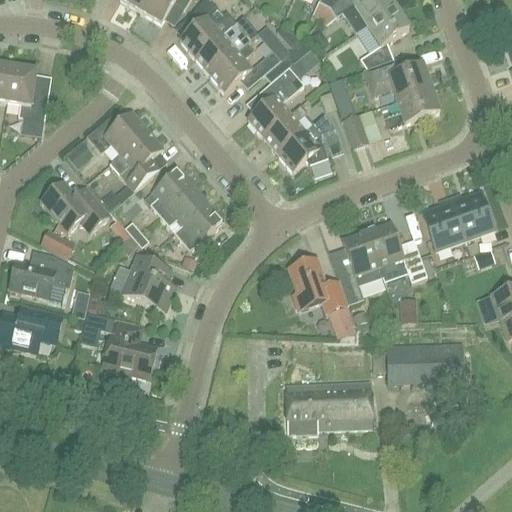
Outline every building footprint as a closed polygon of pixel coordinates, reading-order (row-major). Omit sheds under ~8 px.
[(140,17),(149,0),(121,0),(119,4),(140,17)] [(149,0),(140,17),(161,29),(174,7),(184,13),(191,0),(149,0)] [(194,62),(236,26),(227,16),(223,19),(206,0),(205,0),(190,19),(198,28),(179,45),(194,62)] [(241,0),(235,0),(229,9),(242,18),(250,6),(241,0)] [(321,0),(318,6),(313,18),(321,22),(339,0),(321,0)] [(355,0),(339,0),(321,22),(325,29),(336,22),(342,17),(356,39),(367,31),(367,30),(395,12),(386,0),(366,0),(359,5),(355,0)] [(368,58),(359,64),(366,74),(393,64),(386,48),(409,33),(395,12),(367,30),(367,31),(380,50),(368,58)] [(247,47),(247,48),(251,44),(236,26),(194,62),(209,79),(236,56),(247,47)] [(281,65),(264,79),(272,88),(287,75),(311,55),(301,47),(301,46),(282,31),(276,36),(292,54),(290,56),(287,59),(281,65)] [(253,55),(247,48),(247,47),(236,56),(209,79),(224,97),(251,74),(243,64),(253,55)] [(272,56),(254,71),(262,80),(264,79),(281,65),(272,56)] [(390,66),(363,75),(372,101),(391,94),(396,106),(431,93),(423,70),(405,76),(400,62),(390,66)] [(0,106),(6,107),(12,71),(0,69),(0,106)] [(12,71),(6,107),(20,109),(18,122),(44,126),(48,101),(32,98),(36,75),(12,71)] [(270,104),(247,124),(262,142),(289,118),(282,109),(292,100),(302,92),(295,85),(287,75),(272,88),(271,89),(263,96),(270,104)] [(342,83),(328,88),(331,96),(332,99),(346,94),(342,83)] [(400,118),(385,123),(389,135),(439,117),(431,93),(396,106),(400,118)] [(289,118),(262,142),(277,159),(312,129),(304,120),(307,117),(300,109),(289,118)] [(120,160),(147,137),(132,118),(114,133),(106,124),(86,141),(101,158),(111,149),(120,160)] [(312,129),(277,159),(292,177),(306,165),(309,170),(327,163),(320,143),(313,146),(311,144),(322,135),(324,141),(335,137),(333,130),(324,119),(312,129)] [(352,153),(368,147),(358,120),(343,125),(352,153)] [(147,137),(120,160),(110,169),(133,196),(153,179),(145,170),(163,155),(147,137)] [(159,221),(194,191),(178,173),(152,196),(153,197),(146,203),(151,209),(150,210),(159,221)] [(63,188),(41,206),(67,236),(80,225),(90,237),(109,221),(89,198),(85,193),(75,202),(63,188)] [(194,191),(159,221),(174,238),(209,208),(194,191)] [(449,203),(464,244),(493,234),(480,197),(462,204),(460,199),(449,203)] [(435,255),(464,244),(449,203),(439,207),(441,212),(422,218),(435,255)] [(209,208),(174,238),(189,256),(224,226),(209,208)] [(118,225),(110,231),(123,247),(131,241),(130,240),(124,233),(118,225)] [(132,227),(124,233),(130,240),(131,241),(133,243),(138,239),(140,237),(132,227)] [(366,237),(382,283),(384,282),(380,272),(403,264),(411,287),(427,282),(416,251),(401,256),(391,228),(366,237)] [(67,263),(74,249),(48,235),(40,249),(67,263)] [(138,239),(133,243),(138,249),(141,253),(149,247),(140,237),(138,239)] [(358,291),(382,283),(366,237),(342,246),(352,273),(336,279),(347,309),(363,304),(358,291)] [(131,241),(120,252),(129,260),(138,249),(133,243),(131,241)] [(485,273),(500,266),(491,249),(477,257),(485,273)] [(14,271),(9,293),(48,303),(51,289),(69,293),(74,272),(54,261),(33,256),(30,268),(16,264),(14,271)] [(131,276),(119,271),(109,294),(165,317),(175,292),(167,289),(172,275),(138,261),(131,276)] [(316,264),(288,274),(297,297),(293,299),(298,315),(322,307),(326,318),(328,318),(337,343),(356,340),(352,331),(355,330),(348,311),(339,285),(325,290),(316,264)] [(511,292),(491,300),(507,345),(511,343),(511,292)] [(3,318),(0,330),(0,348),(37,357),(40,343),(56,347),(62,322),(35,315),(21,312),(18,322),(3,318)] [(87,318),(84,332),(101,336),(111,338),(115,324),(87,318)] [(138,349),(141,333),(118,328),(114,343),(110,342),(103,371),(148,382),(155,353),(138,349)] [(387,390),(463,388),(462,347),(386,349),(387,390)] [(329,423),(329,434),(372,433),(370,386),(322,388),(323,423),(329,423)] [(317,435),(329,434),(329,423),(323,423),(322,388),(286,389),(287,439),(317,438),(317,435)]
